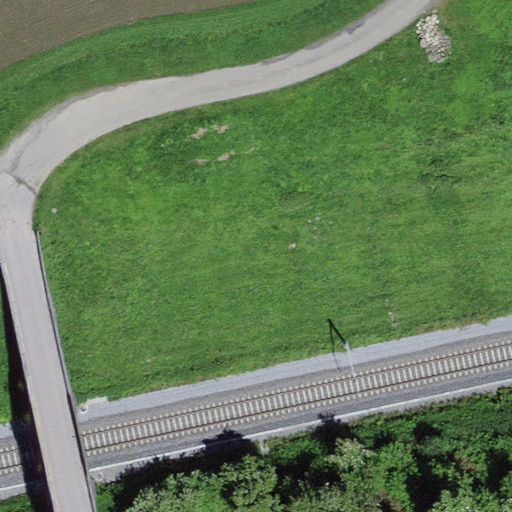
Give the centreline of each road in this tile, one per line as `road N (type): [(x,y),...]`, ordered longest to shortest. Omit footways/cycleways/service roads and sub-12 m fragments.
road 1 (track): [(419,0),(400,19),(327,57),(91,115),(35,154),(13,203)]
road 2 (residential): [(77,511),(13,203),(0,196)]
